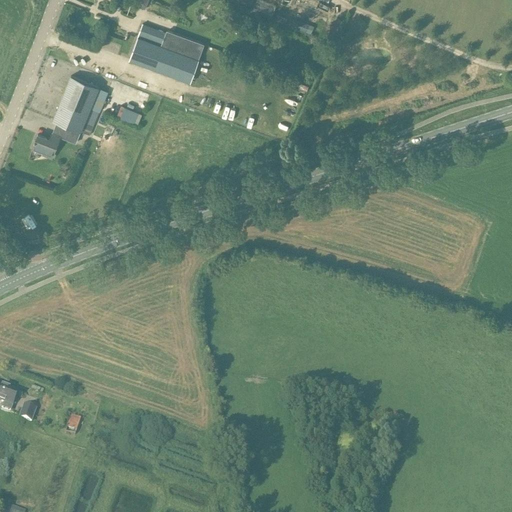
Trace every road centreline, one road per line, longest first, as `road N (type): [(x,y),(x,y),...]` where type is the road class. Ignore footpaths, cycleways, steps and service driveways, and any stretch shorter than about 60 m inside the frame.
road 1 (primary): [(19,281),(511,112)]
road 2 (track): [(511,68),(335,0)]
road 3 (unclassified): [(0,144),(55,0)]
